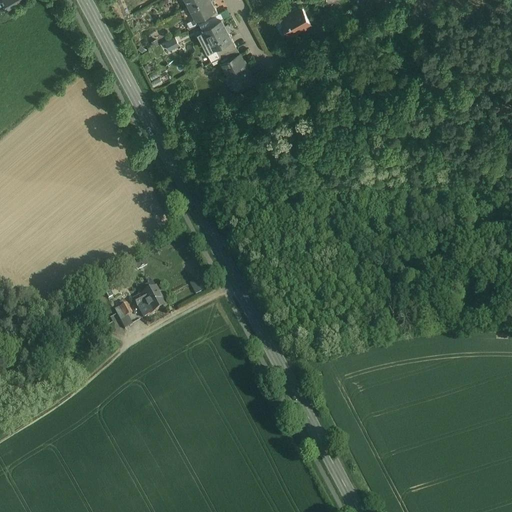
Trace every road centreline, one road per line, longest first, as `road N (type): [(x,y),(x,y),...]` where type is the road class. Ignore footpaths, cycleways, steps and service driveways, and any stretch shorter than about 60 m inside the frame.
road 1 (secondary): [(358,511),(88,0)]
road 2 (residential): [(275,64),(393,0)]
road 3 (track): [(127,341),(237,282)]
